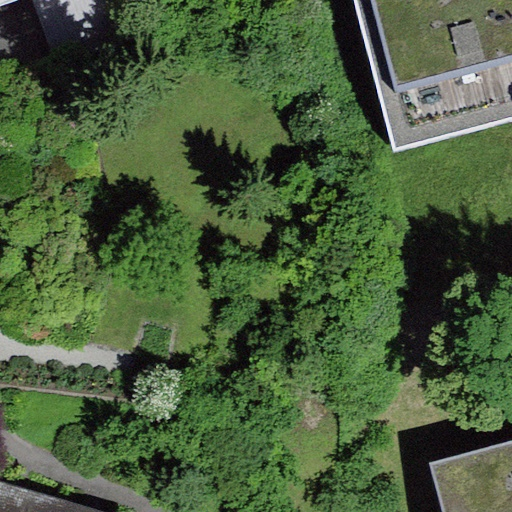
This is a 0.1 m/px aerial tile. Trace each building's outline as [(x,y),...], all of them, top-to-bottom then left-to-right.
[(0,0),(0,22),(34,9),(58,0),(0,0)] [(121,0),(58,0),(34,9),(55,66),(135,36),(121,0)] [(511,0),(362,0),(355,2),(397,162),(511,132),(511,0)] [(511,511),(511,459),(432,480),(439,511),(511,511)] [(68,511),(0,491),(0,511),(68,511)]
